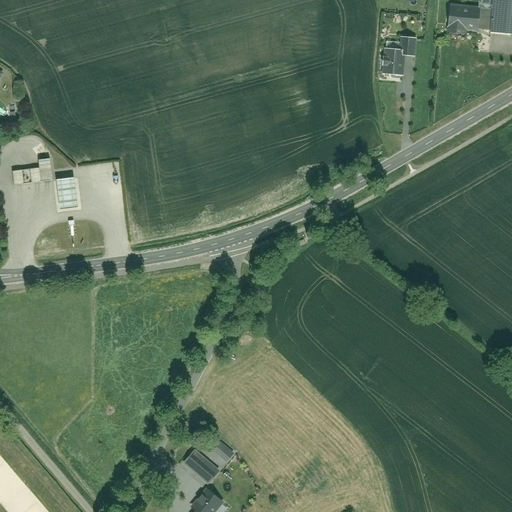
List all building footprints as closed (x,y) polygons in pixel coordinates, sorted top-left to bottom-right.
[(511,33),(511,0),(495,0),(493,32),(511,33)] [(475,32),(476,2),(446,1),(445,31),(475,32)] [(420,56),(421,38),(406,37),(405,49),(388,48),(386,74),(408,75),(410,56),(420,56)] [(34,163),(8,166),(10,181),(48,177),(45,154),(33,155),(34,163)] [(71,173),(53,175),(56,206),(74,204),(71,173)] [(247,477),(280,441),(257,421),(246,433),(250,437),(229,460),(247,477)] [(212,466),(189,446),(178,459),(201,479),(212,466)] [(236,492),(218,476),(205,491),(222,507),(236,492)]
